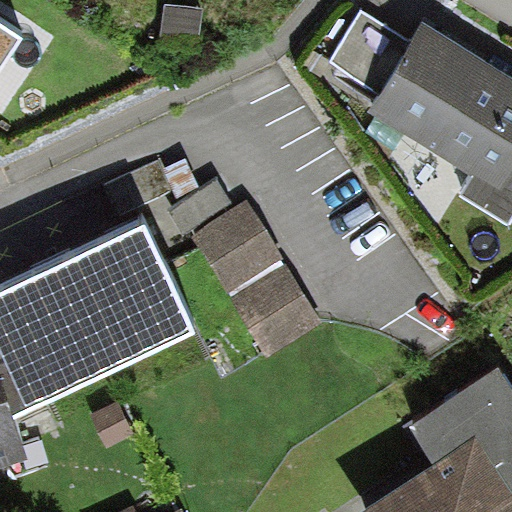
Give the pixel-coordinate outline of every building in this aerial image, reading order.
[(200,39),(203,1),(187,0),(165,0),(162,36),(200,39)] [(511,62),(424,8),(408,33),(362,4),(331,54),(376,81),(366,96),(473,162),(460,184),(509,214),(511,209),(511,62)] [(0,64),(28,23),(0,5),(0,64)] [(106,180),(116,203),(170,181),(160,157),(106,180)] [(232,197),(217,174),(170,202),(184,225),(232,197)] [(249,193),(193,227),(268,350),(324,316),(249,193)] [(0,356),(16,398),(201,315),(146,194),(0,260),(0,356)] [(511,511),(511,375),(497,353),(412,407),(435,443),(352,496),(362,511),(511,511)] [(0,446),(31,437),(16,398),(0,356),(0,446)] [(91,409),(107,443),(137,429),(121,395),(91,409)] [(112,511),(188,511),(183,500),(158,511),(141,511),(136,501),(112,511)]
